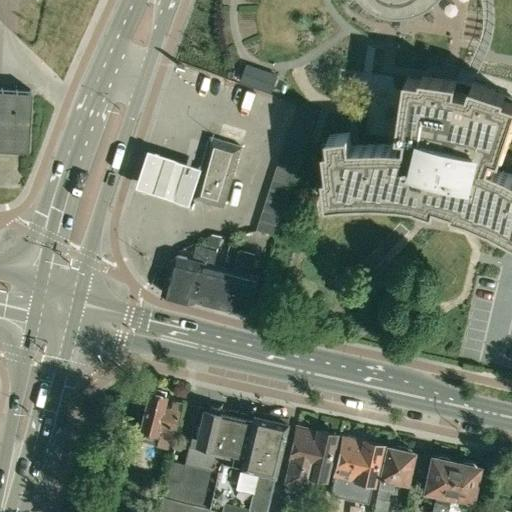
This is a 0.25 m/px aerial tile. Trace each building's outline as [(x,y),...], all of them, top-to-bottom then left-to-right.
[(359,0),(361,2),(365,6),(373,11),(378,13),(382,15),(392,18),(402,18),(411,16),(421,13),(429,8),(436,1),(437,0),(359,0)] [(511,122),(511,99),(511,96),(472,83),(465,80),(445,77),(423,74),(422,78),(407,76),(407,77),(404,98),(399,133),(407,134),(406,145),(386,143),(351,145),(350,132),(329,134),(330,142),(322,143),(322,144),(329,201),(345,199),(377,198),(400,200),(416,202),(445,212),(455,215),(456,211),(470,216),(492,225),(506,232),(511,235),(511,173),(509,172),(489,164),(491,159),(493,154),(501,157),(510,129),(511,122)] [(32,90),(0,88),(0,148),(20,150),(28,150),(32,90)] [(293,116),(313,122),(316,111),(296,105),(293,116)] [(309,132),(313,122),(293,116),(289,126),(309,132)] [(306,143),(309,132),(289,126),(286,136),(306,143)] [(303,153),(306,143),(286,136),(283,147),(303,153)] [(224,207),(242,147),(210,137),(201,175),(194,198),(224,207)] [(300,163),(303,153),(283,147),(280,157),(300,163)] [(201,175),(146,157),(134,193),(189,211),(201,175)] [(296,173),(300,163),(280,157),(276,167),(296,173)] [(293,184),(296,173),(276,167),(273,177),(293,184)] [(290,194),(293,184),(273,177),(270,188),(290,194)] [(286,204),(290,194),(270,188),(266,198),(286,204)] [(283,215),(286,204),(266,198),(263,208),(283,215)] [(280,225),(283,215),(263,208),(260,219),(280,225)] [(276,235),(280,225),(260,219),(257,229),(276,235)] [(193,300),(207,248),(196,246),(192,260),(177,256),(171,262),(162,292),(193,300)] [(214,306),(224,268),(213,265),(217,251),(207,248),(193,300),(214,306)] [(224,268),(214,306),(248,314),(258,277),(249,275),(255,254),(240,250),(234,270),(224,268)] [(165,394),(148,389),(139,428),(137,438),(149,441),(151,431),(159,433),(156,445),(167,448),(171,435),(180,401),(164,397),(165,394)] [(209,403),(204,406),(199,405),(197,407),(188,442),(186,454),(219,461),(208,506),(220,509),(231,464),(243,416),(221,411),(221,410),(219,406),(209,403)] [(266,511),(266,510),(286,424),(287,421),(250,413),(249,417),(243,416),(231,464),(220,509),(219,511),(266,511)] [(318,431),(297,426),(288,462),(290,462),(286,479),(307,484),(308,478),(325,482),(336,434),(319,430),(318,431)] [(337,495),(342,475),(372,482),(381,444),(364,441),(364,442),(342,437),(334,473),(329,472),(325,492),(337,495)] [(416,455),(412,455),(412,452),(410,451),(410,448),(396,445),(396,448),(387,446),(375,497),(386,499),(389,486),(390,487),(392,478),(405,481),(408,471),(412,472),(416,455)] [(416,455),(412,472),(428,475),(425,488),(436,491),(431,511),(445,511),(448,499),(456,461),(449,460),(447,455),(441,454),(432,456),(431,458),(416,455)] [(216,469),(171,458),(163,490),(208,502),(216,469)] [(456,461),(448,499),(468,503),(477,466),(472,461),(465,459),(461,462),(456,461)] [(496,496),(482,493),(478,511),(486,511),(487,510),(492,511),(496,496)] [(208,506),(162,495),(157,511),(219,511),(220,509),(208,506)] [(385,511),(388,500),(375,497),(371,511),(385,511)]
